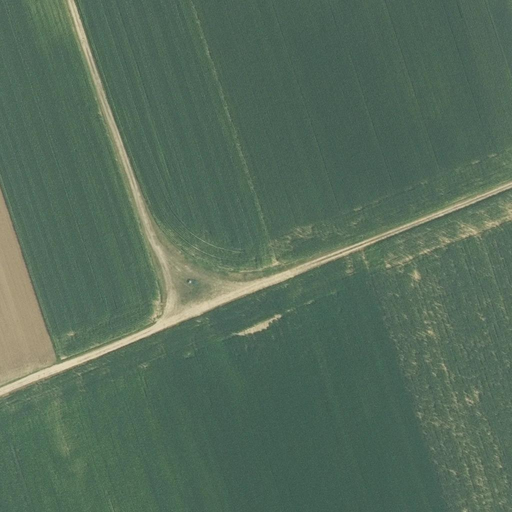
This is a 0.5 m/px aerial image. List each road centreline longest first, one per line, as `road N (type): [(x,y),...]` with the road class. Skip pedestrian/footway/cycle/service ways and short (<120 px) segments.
road 1 (track): [(511,184),(0,392)]
road 2 (track): [(154,242),(70,0)]
